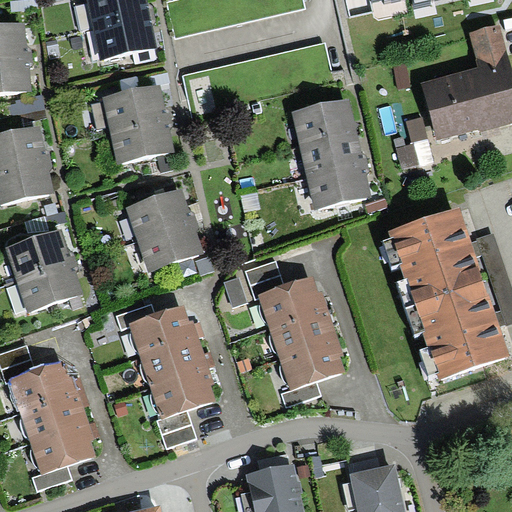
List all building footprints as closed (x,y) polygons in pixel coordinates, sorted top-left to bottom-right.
[(92,0),(98,28),(150,19),(146,0),(92,0)] [(166,0),(164,0),(173,37),(305,7),(303,0),(166,0)] [(371,0),(372,2),(381,0),(384,0),(385,3),(397,0),(412,0),(415,10),(433,5),(432,0),(371,0)] [(150,19),(98,28),(103,61),(156,53),(150,19)] [(511,73),(499,25),(469,34),(479,67),(423,82),(440,141),(511,120),(511,73)] [(0,62),(26,61),(25,27),(0,28),(0,62)] [(323,42),(180,77),(192,126),(335,91),(323,42)] [(405,57),(392,59),(398,89),(410,86),(405,57)] [(26,61),(0,62),(0,95),(28,95),(26,61)] [(112,127),(164,118),(159,84),(106,93),(112,127)] [(295,114),(301,146),(354,136),(348,104),(295,114)] [(164,118),(112,127),(118,160),(170,151),(164,118)] [(407,123),(413,143),(397,147),(403,171),(435,162),(422,118),(407,123)] [(0,168),(44,159),(37,126),(0,133),(0,168)] [(307,178),(360,168),(354,136),(301,146),(307,178)] [(44,159),(0,168),(0,202),(50,192),(44,159)] [(414,186),(439,181),(435,164),(410,170),(414,186)] [(360,168),(307,178),(313,210),(366,200),(360,168)] [(139,238),(191,224),(182,192),(131,205),(139,238)] [(416,304),(483,280),(459,209),(391,233),(416,304)] [(191,224),(139,238),(148,270),(199,257),(191,224)] [(17,278),(69,265),(60,232),(9,245),(17,278)] [(277,258),(246,266),(253,291),(264,288),(284,283),(277,258)] [(69,265),(17,278),(26,311),(77,297),(69,265)] [(238,308),(253,302),(240,273),(226,279),(238,308)] [(273,320),(322,307),(313,274),(284,283),(264,288),(273,320)] [(483,280),(416,304),(440,379),(509,355),(483,280)] [(120,328),(130,324),(147,319),(142,303),(115,311),(120,328)] [(273,320),(282,352),(331,339),(322,307),(273,320)] [(130,324),(140,355),(191,340),(181,309),(147,319),(130,324)] [(331,339),(282,352),(291,385),(317,377),(340,371),(331,339)] [(149,386),(200,371),(191,340),(140,355),(149,386)] [(27,345),(0,353),(0,366),(4,380),(11,378),(35,370),(27,345)] [(11,378),(21,409),(85,389),(80,375),(71,377),(59,362),(35,370),(11,378)] [(210,402),(200,371),(149,386),(159,417),(186,409),(210,402)] [(317,377),(291,385),(283,387),(287,402),(322,392),(317,377)] [(31,441),(89,424),(84,408),(90,406),(85,389),(21,409),(31,441)] [(186,409),(159,417),(166,442),(194,433),(186,409)] [(89,424),(31,441),(41,473),(67,465),(97,456),(92,440),(100,437),(95,422),(89,424)] [(261,472),(290,466),(288,456),(258,461),(261,472)] [(403,511),(394,464),(351,473),(353,486),(341,488),(346,511),(350,511),(358,510),(358,511),(403,511)] [(67,465),(41,473),(32,475),(37,490),(71,479),(67,465)] [(304,511),(294,465),(290,466),(261,472),(249,474),(252,491),(241,493),(245,511),(304,511)]
